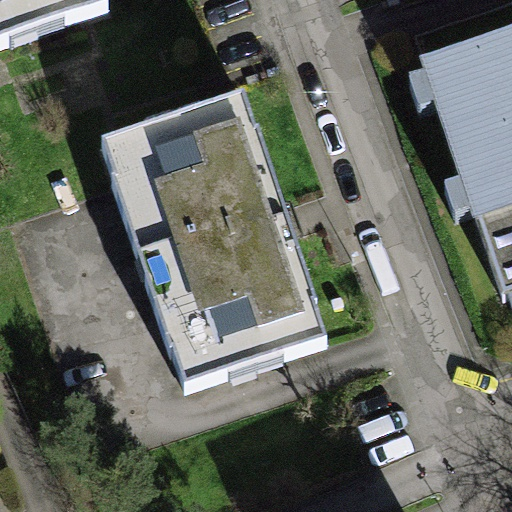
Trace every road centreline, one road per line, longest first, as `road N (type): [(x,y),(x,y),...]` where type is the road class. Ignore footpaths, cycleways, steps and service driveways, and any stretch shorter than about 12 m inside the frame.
road 1 (residential): [(307,0),(448,413)]
road 2 (unknown): [(46,511),(67,477),(131,453),(448,413)]
